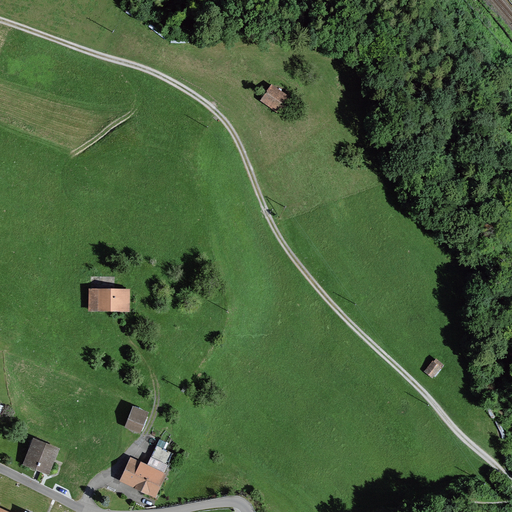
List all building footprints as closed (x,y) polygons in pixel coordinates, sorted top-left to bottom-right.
[(265,100),(280,111),(287,101),(272,90),(265,100)] [(91,292),(91,310),(126,310),(126,292),(91,292)] [(435,359),(426,370),(432,375),(441,364),(435,359)] [(139,431),(147,413),(134,408),(126,426),(139,431)] [(47,472),(56,449),(47,445),(45,448),(34,444),(26,463),(47,472)] [(132,459),(123,478),(154,493),(172,453),(156,446),(147,466),(132,459)]
